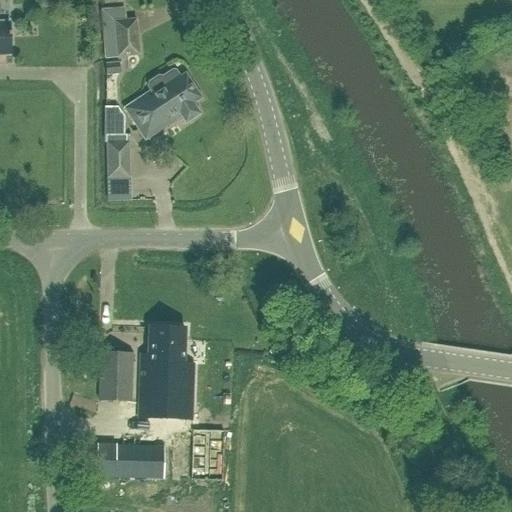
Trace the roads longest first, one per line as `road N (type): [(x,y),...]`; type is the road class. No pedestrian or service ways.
road 1 (track): [(511,262),(471,160),(371,0)]
road 2 (tertiary): [(511,368),(443,360),(362,334),(329,304),(295,232)]
road 3 (unclassified): [(51,511),(47,241)]
road 4 (tertiary): [(295,232),(249,69),(206,0)]
road 5 (tertiary): [(295,232),(249,240),(47,241)]
